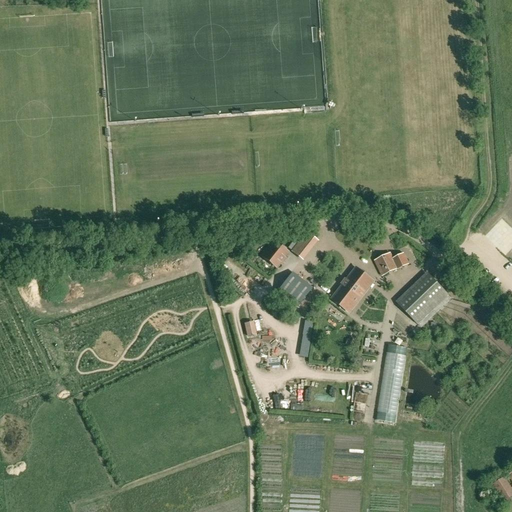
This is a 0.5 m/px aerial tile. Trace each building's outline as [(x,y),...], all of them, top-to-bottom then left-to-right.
[(285,259),(284,258),(288,253),(273,241),(262,256),(276,268),(281,262),(282,263),(285,259)] [(404,254),(393,259),(390,254),(375,261),(382,276),(398,269),(409,265),(404,254)] [(346,279),(342,285),(343,286),(332,299),(349,313),(374,282),(356,268),(347,280),(346,279)] [(297,307),(312,288),(293,273),(278,292),(297,307)] [(448,295),(430,276),(400,305),(418,324),(448,295)] [(257,335),(256,329),(247,331),(248,337),(257,335)] [(385,358),(375,421),(394,424),(404,360),(405,347),(387,345),(385,358)] [(492,485),(503,502),(511,496),(511,488),(505,477),(492,485)]
